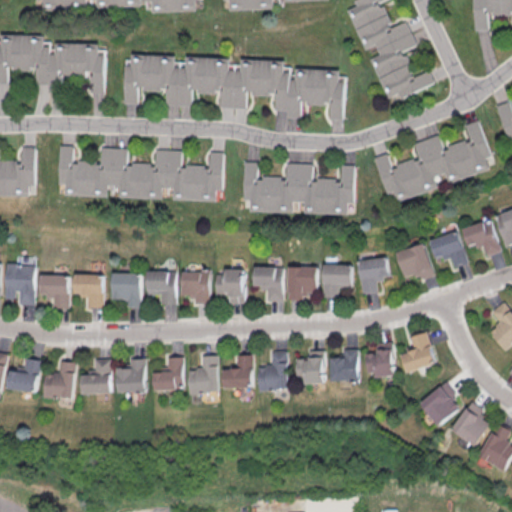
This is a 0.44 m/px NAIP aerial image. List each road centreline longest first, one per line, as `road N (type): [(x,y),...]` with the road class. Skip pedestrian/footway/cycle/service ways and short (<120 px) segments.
road 1 (residential): [(0,125),(229,129),(325,146),(434,114),(511,66)]
road 2 (residential): [(0,327),(53,335),(323,326),(406,312),(511,275)]
road 3 (residential): [(444,300),(478,372),(511,400)]
